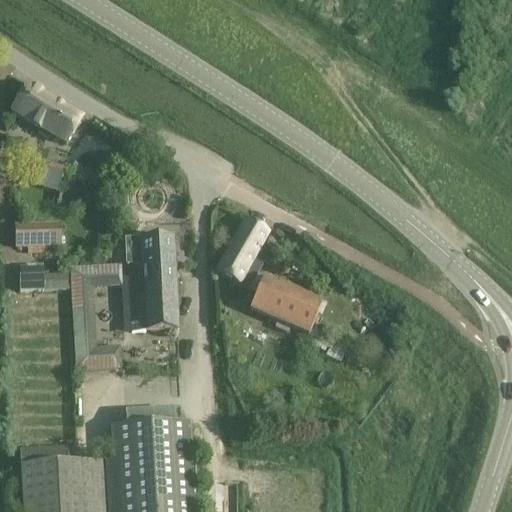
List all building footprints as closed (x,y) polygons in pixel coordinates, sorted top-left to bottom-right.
[(82,119),(27,86),(11,113),(66,147),(82,119)] [(63,180),(66,171),(50,166),(47,176),(63,180)] [(235,285),(239,287),(248,292),(266,259),(257,254),(268,235),(245,222),(216,275),(230,283),(227,287),(232,289),(235,285)] [(15,228),(16,250),(59,248),(58,226),(15,228)] [(177,332),(173,240),(125,242),(126,267),(119,268),(71,270),(75,373),(120,371),(119,349),(94,351),(91,289),(120,287),(122,335),(177,332)] [(263,279),(249,313),(308,338),(322,304),(263,279)] [(67,280),(43,281),(18,282),(18,294),(43,293),(67,292),(67,280)] [(326,390),(344,391),(346,364),(328,362),(326,390)] [(110,432),(112,463),(66,466),(65,451),(19,453),(22,511),(193,511),(188,428),(174,429),(173,411),(123,414),(124,431),(110,432)]
